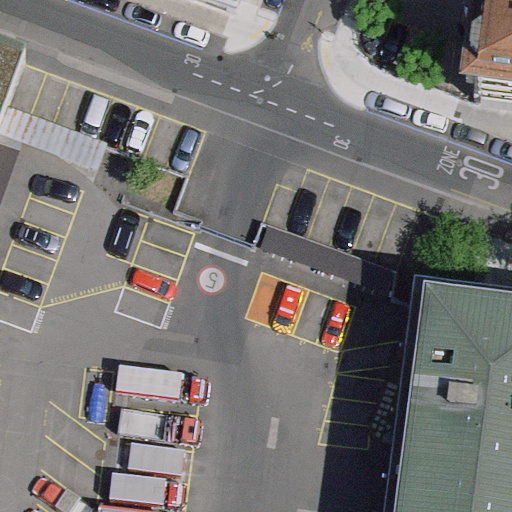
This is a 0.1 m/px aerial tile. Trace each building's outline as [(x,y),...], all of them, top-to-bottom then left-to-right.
[(244,0),(194,0),(239,16),(244,0)] [(511,0),(491,0),(479,105),(511,109),(511,0)] [(0,137),(8,114),(26,66),(0,55),(0,137)] [(0,140),(97,177),(106,151),(8,114),(0,137),(0,140)] [(264,224),(255,250),(391,301),(400,278),(264,224)] [(511,511),(511,291),(504,290),(429,281),(426,311),(424,338),(399,511),(511,511)]
